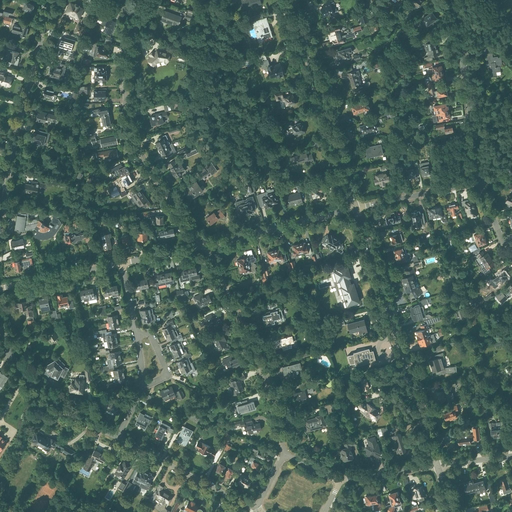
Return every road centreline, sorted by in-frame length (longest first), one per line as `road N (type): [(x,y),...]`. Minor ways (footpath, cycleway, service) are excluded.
road 1 (tertiary): [(436,464),(355,208)]
road 2 (residential): [(203,246),(127,126),(122,106),(137,16)]
road 3 (residential): [(0,228),(55,0)]
road 4 (residential): [(282,454),(252,351),(203,246)]
road 5 (tertiary): [(355,208),(289,0)]
road 6 (residential): [(479,182),(453,0)]
road 7 (residential): [(203,246),(355,208)]
road 8 (residential): [(254,508),(116,436)]
road 9 (residential): [(116,436),(47,398),(10,357)]
road 10 (residential): [(355,208),(479,182)]
road 11 (residential): [(0,287),(121,263)]
